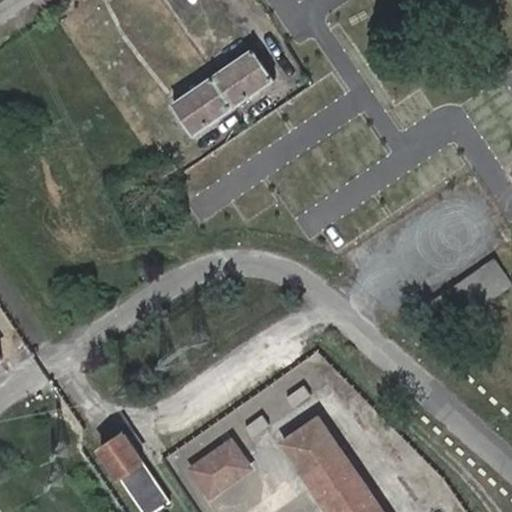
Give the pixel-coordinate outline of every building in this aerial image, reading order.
[(257,50),(175,106),(195,135),(277,79),(257,50)] [(363,141),(348,156),(356,165),(372,150),(363,141)] [(511,283),(496,259),(432,302),(450,328),(511,287),(511,283)] [(0,361),(9,355),(0,343),(0,361)] [(330,511),(381,511),(318,418),(284,442),(330,511)] [(125,433),(100,449),(143,511),(170,511),(164,503),(172,499),(125,433)] [(189,468),(213,501),(258,468),(234,435),(189,468)]
